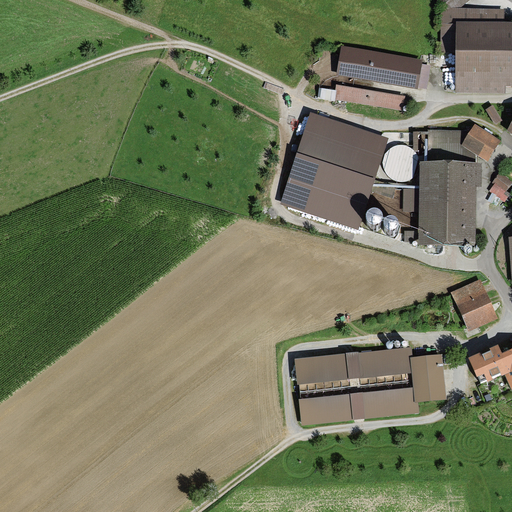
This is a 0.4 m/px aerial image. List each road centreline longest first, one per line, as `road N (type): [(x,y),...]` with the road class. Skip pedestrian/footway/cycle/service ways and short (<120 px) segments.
road 1 (track): [(0,97),(117,53),(169,43),(193,45),(297,94)]
road 2 (track): [(77,0),(193,45)]
road 3 (track): [(196,511),(296,437)]
